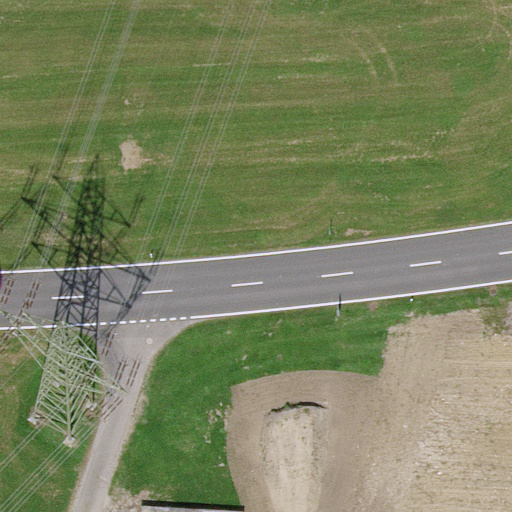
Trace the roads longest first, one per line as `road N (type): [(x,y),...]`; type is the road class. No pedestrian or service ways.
road 1 (secondary): [(511,253),(154,299),(0,302)]
road 2 (track): [(154,299),(80,511)]
